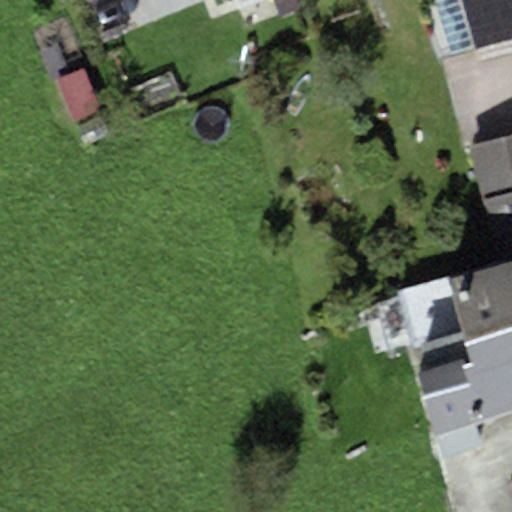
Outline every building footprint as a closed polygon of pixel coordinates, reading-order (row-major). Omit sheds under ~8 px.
[(235,0),(240,11),(267,0),(235,0)] [(511,0),(456,0),(479,66),(511,57),(511,0)] [(511,235),(511,138),(472,149),(498,239),(511,235)] [(511,410),(511,267),(450,283),(470,363),(463,364),(480,424),(511,410)] [(434,437),(480,424),(463,364),(417,377),(434,437)]
